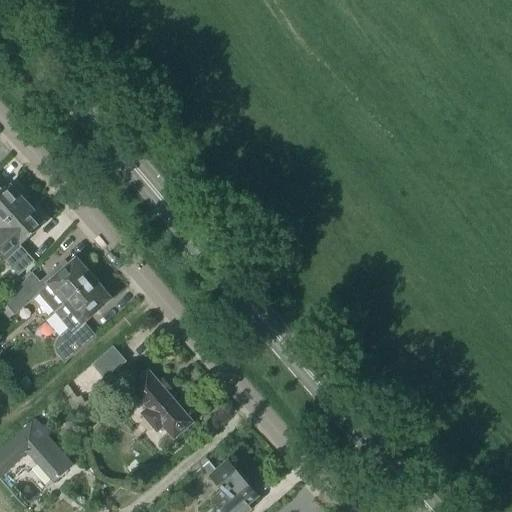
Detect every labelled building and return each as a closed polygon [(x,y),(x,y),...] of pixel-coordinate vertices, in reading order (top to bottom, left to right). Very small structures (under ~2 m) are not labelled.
[(0,229),(27,206),(19,197),(21,195),(14,187),(12,189),(10,186),(6,190),(0,183),(0,229)] [(27,206),(0,229),(0,255),(19,277),(33,263),(19,248),(44,225),(42,223),(44,221),(37,212),(35,214),(27,206)] [(55,295),(63,305),(95,278),(85,267),(83,269),(76,261),(69,267),(65,262),(54,271),(58,276),(44,288),(44,289),(52,298),(55,295)] [(44,289),(44,288),(31,274),(6,301),(16,312),(28,302),(29,303),(44,289)] [(63,305),(55,313),(69,329),(58,339),(57,340),(56,341),(55,343),(55,345),(54,347),(55,349),(55,350),(56,352),(57,354),(64,362),(92,338),(80,324),(108,300),(101,291),(104,289),(95,278),(63,305)] [(94,363),(101,371),(97,375),(106,385),(125,369),(109,350),(94,363)] [(193,423),(148,371),(128,388),(147,409),(140,415),(157,434),(163,428),(173,440),(193,423)] [(0,477),(7,471),(27,453),(54,483),(71,467),(31,423),(0,450),(0,477)] [(227,463),(216,472),(208,462),(202,467),(223,492),(213,500),(220,508),(216,511),(246,511),(250,509),(247,505),(256,497),(248,488),(251,485),(238,470),(235,473),(227,463)]
